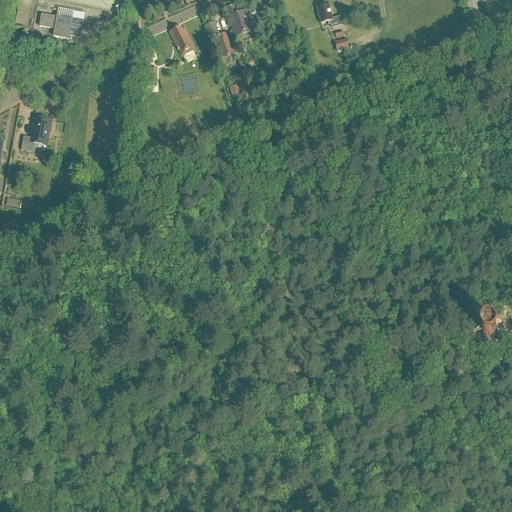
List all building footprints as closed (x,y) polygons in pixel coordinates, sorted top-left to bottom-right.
[(259,8),(261,14),(270,11),(268,4),(259,8)] [(332,20),(328,6),(317,9),(321,24),(327,23),(328,26),(331,25),(331,28),(342,25),(340,18),(332,20)] [(237,15),(233,7),(226,10),(226,12),(236,39),(253,32),(247,17),(252,15),(250,11),(245,13),(245,12),(237,15)] [(20,23),(35,27),(38,16),(23,12),(20,23)] [(219,35),(232,29),(223,12),(210,19),(219,35)] [(82,41),(85,29),(71,26),(72,20),(57,17),(57,18),(41,16),(39,27),(54,30),(53,37),(68,40),(69,39),(82,41)] [(181,31),(180,28),(169,33),(181,58),(194,51),(184,30),(181,31)] [(335,34),(337,40),(345,38),(343,32),(335,34)] [(223,58),(234,54),(226,34),(219,36),(221,41),(217,42),(223,58)] [(170,40),(164,41),(163,35),(158,35),(160,49),(171,48),(170,40)] [(347,40),(334,44),(336,52),(349,48),(347,40)] [(236,85),(229,88),(231,95),(239,93),(236,85)] [(12,140),(17,140),(17,136),(29,135),(28,111),(11,112),(12,140)] [(31,140),(23,138),(21,152),(33,154),(35,145),(47,148),(49,137),(47,137),(49,122),(35,120),(31,140)] [(136,167),(147,168),(148,156),(137,155),(136,167)] [(7,200),(6,207),(20,210),(21,203),(7,200)] [(20,210),(38,213),(39,207),(21,203),(20,210)] [(15,222),(2,228),(8,242),(21,236),(15,222)] [(480,328),(479,330),(480,331),(480,333),(481,334),(482,335),(483,336),(484,337),(485,337),(486,337),(487,338),(489,337),(490,337),(492,336),(493,335),(494,334),(495,333),(495,331),(495,330),(495,328),(495,326),(494,325),(493,324),(492,323),(490,322),(489,322),(488,322),(486,322),(484,322),(483,323),(482,324),(481,325),(480,326),(480,328)]
